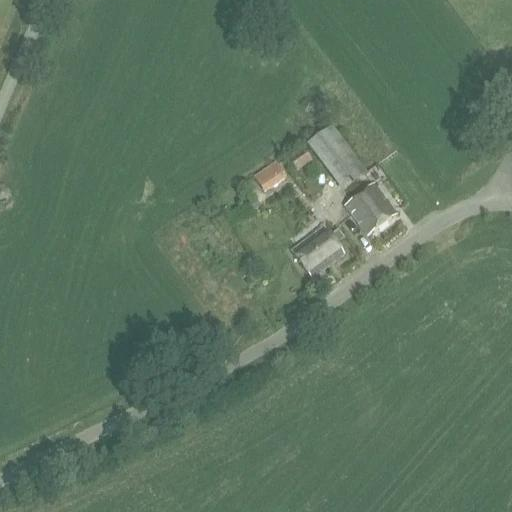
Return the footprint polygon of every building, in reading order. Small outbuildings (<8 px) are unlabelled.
[(367,176),(335,129),(314,144),(346,191),(367,176)] [(254,180),(264,195),(285,181),(275,166),(254,180)] [(366,238),(396,218),(375,187),(345,207),(366,238)] [(259,210),(255,203),(250,206),(254,213),(259,210)] [(291,254),(311,283),(344,258),(337,248),(345,243),(338,233),(330,239),(324,230),(291,254)]
